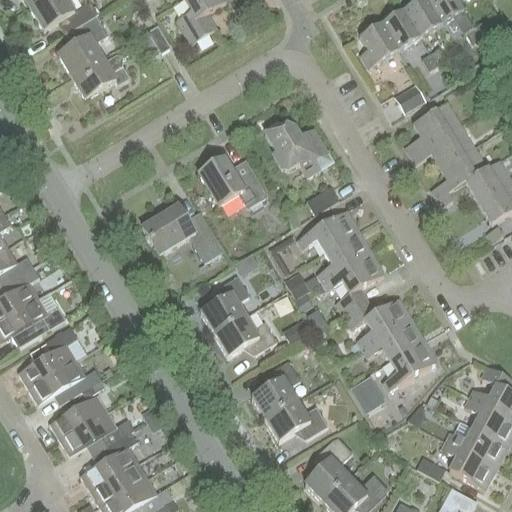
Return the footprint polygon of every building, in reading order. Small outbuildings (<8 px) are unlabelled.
[(21,0),(30,14),(52,0),(21,0)] [(63,0),(52,0),(30,14),(43,36),(65,23),(72,35),(98,19),(90,7),(74,17),(63,0)] [(228,0),(190,0),(184,4),(191,16),(177,25),(191,49),(217,34),(207,19),(231,4),(228,0)] [(463,16),(454,2),(453,0),(426,0),(424,2),(441,29),(463,16)] [(420,43),(441,29),(424,2),(403,15),(420,43)] [(398,56),(420,43),(403,15),(381,28),(398,56)] [(71,82),(102,64),(94,49),(108,41),(95,21),(71,36),(78,47),(58,60),(71,82)] [(473,32),(481,44),(489,39),(481,27),(473,32)] [(368,74),(398,56),(381,28),(359,42),(368,56),(360,61),(368,74)] [(160,59),(171,52),(157,30),(147,36),(159,56),(160,59)] [(472,49),(481,44),(473,32),(464,37),(472,49)] [(159,56),(147,36),(136,43),(149,62),(159,56)] [(430,59),(437,71),(446,66),(438,54),(430,59)] [(429,76),(437,71),(430,59),(421,64),(429,76)] [(102,64),(71,82),(85,104),(115,86),(117,90),(129,83),(122,71),(123,61),(116,60),(104,67),(102,64)] [(426,105),(416,89),(395,102),(405,118),(426,105)] [(409,161),(461,130),(447,108),(413,129),(421,142),(404,152),(409,161)] [(307,183),(320,175),(334,167),(314,133),(300,142),(294,133),(286,131),(282,133),(280,129),(268,136),(268,137),(265,139),(276,158),(273,160),(281,173),(289,175),(299,169),(307,183)] [(439,172),(474,151),(461,130),(409,161),(415,169),(431,159),(439,172)] [(465,186),(486,172),(474,151),(439,172),(447,185),(430,195),(436,204),(447,198),(465,186)] [(247,213),(267,201),(252,175),(237,184),(224,163),(198,178),(219,212),(238,200),(247,213)] [(478,208),(511,187),(511,186),(499,165),(486,173),(486,172),(465,186),(478,208)] [(511,187),(478,208),(491,230),(511,217),(511,187)] [(315,220),(339,206),(330,192),(306,207),(315,220)] [(447,198),(436,204),(441,213),(452,206),(447,198)] [(204,268),(224,256),(200,217),(187,225),(178,210),(141,232),(159,261),(189,242),(193,249),(192,249),(204,268)] [(324,258),(358,237),(346,216),(296,246),(302,254),(316,245),(324,258)] [(0,257),(7,252),(0,240),(0,235),(10,229),(5,219),(0,222),(0,257)] [(491,248),(503,241),(497,232),(486,239),(491,248)] [(322,288),(371,258),(358,237),(324,258),(331,271),(317,280),(322,288)] [(0,291),(33,272),(28,262),(17,268),(7,252),(0,257),(0,291)] [(343,320),(367,306),(360,294),(384,279),(371,258),(322,288),(327,296),(341,287),(349,300),(335,308),(343,320)] [(0,327),(38,304),(29,289),(39,283),(33,272),(0,291),(0,327)] [(214,340),(245,321),(237,308),(249,302),(237,282),(215,295),(222,305),(200,318),(214,340)] [(362,354),(411,325),(398,303),(374,318),(367,306),(343,320),(350,333),(364,325),(371,338),(352,349),(355,354),(360,351),(362,354)] [(38,304),(0,327),(0,349),(12,342),(19,354),(33,345),(67,325),(59,312),(48,320),(38,304)] [(245,321),(214,340),(227,362),(248,349),(255,360),(276,347),(264,327),(253,334),(245,321)] [(389,366),(424,346),(411,325),(362,354),(367,363),(381,354),(389,366)] [(27,395),(76,365),(67,351),(77,344),(70,332),(45,347),(52,358),(17,379),(27,395)] [(424,346),(389,366),(397,379),(382,388),(387,397),(436,367),(424,346)] [(83,396),(101,385),(95,375),(85,381),(76,365),(27,395),(37,411),(54,400),(60,410),(83,396)] [(265,425),(296,406),(288,393),(300,386),(288,366),(266,379),(273,390),(251,403),(265,425)] [(511,398),(506,396),(511,385),(487,372),(481,383),(495,390),(488,403),(473,395),(469,403),(511,427),(511,398)] [(364,412),(381,402),(369,382),(352,391),(364,412)] [(101,385),(83,396),(87,403),(105,392),(101,385)] [(58,446),(107,417),(97,401),(48,430),(58,446)] [(507,452),(511,443),(511,427),(469,403),(464,412),(479,420),(472,433),(507,452)] [(296,406),(265,425),(278,447),(300,434),(306,445),(327,432),(315,412),(304,419),(296,406)] [(147,428),(158,421),(153,411),(141,417),(147,428)] [(107,417),(58,446),(68,462),(93,447),(98,456),(134,434),(129,425),(116,433),(107,417)] [(158,421),(147,428),(152,436),(163,430),(158,421)] [(496,474),(507,452),(472,433),(465,446),(450,438),(445,446),(496,474)] [(89,497),(138,468),(128,452),(137,447),(131,437),(99,457),(105,466),(79,481),(89,497)] [(322,508),(349,482),(338,472),(352,458),(338,443),(336,444),(332,446),(314,463),(322,472),(304,489),(322,508)] [(484,496),(496,474),(445,446),(441,455),(456,463),(449,476),(484,496)] [(445,475),(422,462),(416,474),(439,487),(445,475)] [(97,511),(99,511),(147,484),(138,468),(89,497),(97,511)] [(349,482),(322,508),(326,511),(355,511),(358,509),(360,511),(373,511),(385,501),(387,497),(387,495),(373,480),(359,493),(349,482)] [(160,511),(167,508),(173,504),(166,493),(156,499),(147,484),(99,511),(160,511)] [(440,511),(474,511),(477,507),(451,493),(440,511)]
